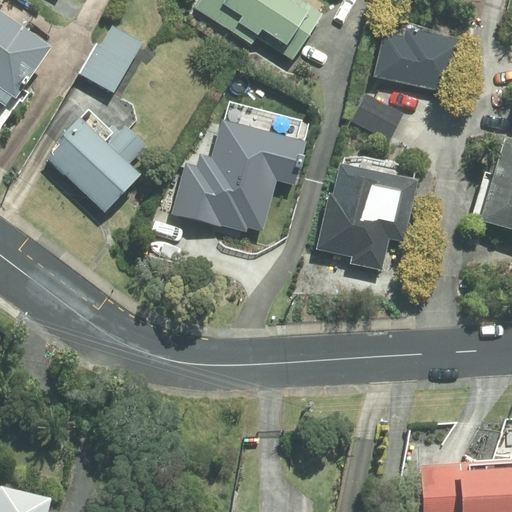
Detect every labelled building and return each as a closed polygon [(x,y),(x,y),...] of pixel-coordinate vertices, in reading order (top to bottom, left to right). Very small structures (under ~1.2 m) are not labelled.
[(236,26),(291,62),(321,18),(294,0),(199,0),(193,9),(229,34),(236,26)] [(52,51),(0,15),(0,105),(4,108),(10,99),(16,103),(52,51)] [(95,44),(77,75),(112,94),(140,43),(110,26),(99,46),(95,44)] [(385,36),(375,79),(452,97),(464,45),(406,32),(405,41),(385,36)] [(352,124),(390,143),(405,115),(367,96),(352,124)] [(99,137),(80,119),(57,144),(59,147),(47,159),(103,214),(141,176),(128,164),(145,147),(124,126),(119,132),(111,125),(99,137)] [(289,141),(224,123),(215,158),(195,152),(185,188),(221,199),(215,221),(265,235),(289,141)] [(510,144),(506,142),(480,225),(511,235),(511,146),(509,145),(510,144)] [(350,267),(382,274),(389,243),(404,246),(417,184),(338,168),(333,197),(328,196),(316,253),(351,260),(350,267)] [(424,511),(511,511),(511,461),(422,466),(424,511)] [(0,511),(49,511),(52,501),(0,488),(0,511)]
